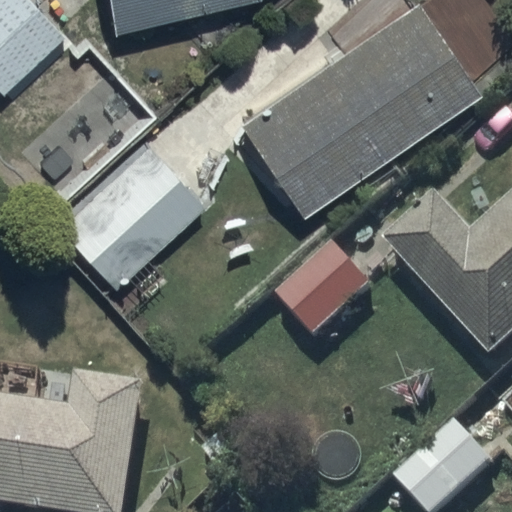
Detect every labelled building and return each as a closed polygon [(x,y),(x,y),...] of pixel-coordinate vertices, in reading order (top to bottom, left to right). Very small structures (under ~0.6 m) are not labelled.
[(0,0),(0,92),(62,39),(27,0),(0,0)] [(104,0),(112,33),(254,0),(104,0)] [(475,96),(414,7),(235,127),(297,218),(475,96)] [(143,147),(54,229),(111,290),(200,207),(143,147)] [(439,209),(386,257),(493,374),(511,356),(511,211),(474,247),(439,209)] [(338,256),(276,305),(312,350),(374,300),(338,256)] [(72,421),(0,411),(0,511),(129,511),(146,396),(77,387),(72,421)] [(448,511),(495,470),(458,430),(372,507),(376,511),(411,511),(412,511),(413,511),(448,511)]
